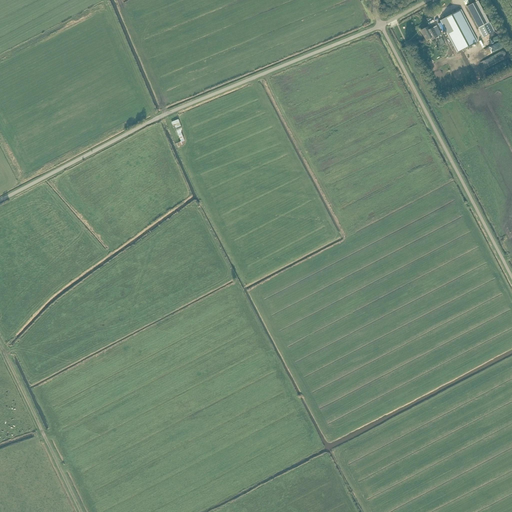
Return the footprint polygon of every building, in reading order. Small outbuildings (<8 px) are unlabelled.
[(478,1),(467,6),(479,29),(489,23),(478,1)] [(440,21),(457,53),(478,42),(461,10),(440,21)] [(433,28),(430,30),(428,27),(421,31),(426,40),(431,38),(432,40),(437,37),(433,28)] [(485,64),(504,56),(502,50),(485,57),(486,59),(484,60),(485,64)] [(432,70),(427,60),(423,62),(428,72),(432,70)] [(181,133),(181,130),(182,130),(182,129),(178,120),(171,122),(173,127),(174,126),(181,142),(177,143),(180,148),(181,148),(180,146),(183,145),(183,144),(184,144),(184,143),(184,142),(185,142),(184,141),(185,141),(181,133)]
